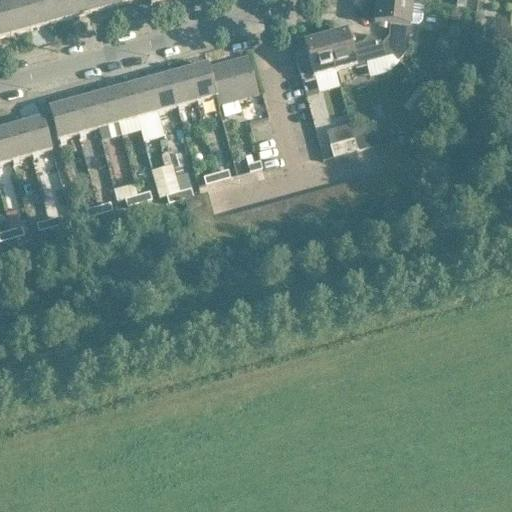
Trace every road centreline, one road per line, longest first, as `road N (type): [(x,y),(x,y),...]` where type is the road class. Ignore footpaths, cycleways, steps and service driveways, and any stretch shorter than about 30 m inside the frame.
road 1 (tertiary): [(0,395),(511,253)]
road 2 (residential): [(251,14),(0,82)]
road 3 (residential): [(293,175),(251,14)]
